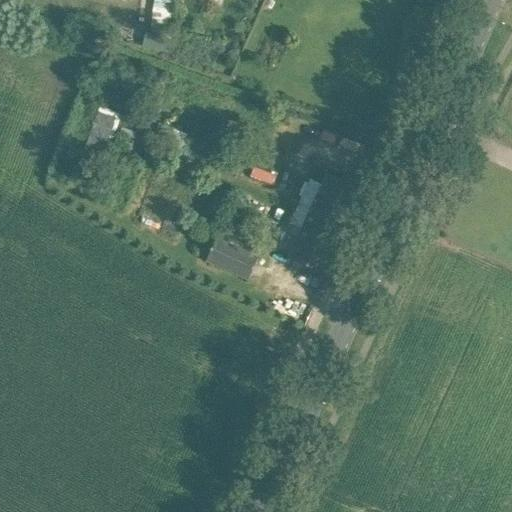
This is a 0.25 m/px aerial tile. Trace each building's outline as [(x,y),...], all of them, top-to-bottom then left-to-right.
[(168,30),(169,0),(151,0),(150,29),(168,30)] [(112,105),(127,111),(131,100),(116,94),(112,105)] [(103,144),(114,112),(100,106),(81,156),(91,159),(94,150),(96,151),(99,143),(103,144)] [(118,113),(105,145),(111,147),(123,115),(118,113)] [(364,190),(346,182),(328,174),(323,185),(309,178),(290,222),(303,228),(289,259),(308,267),(326,275),(364,190)] [(249,280),(259,258),(217,239),(207,261),(249,280)]
